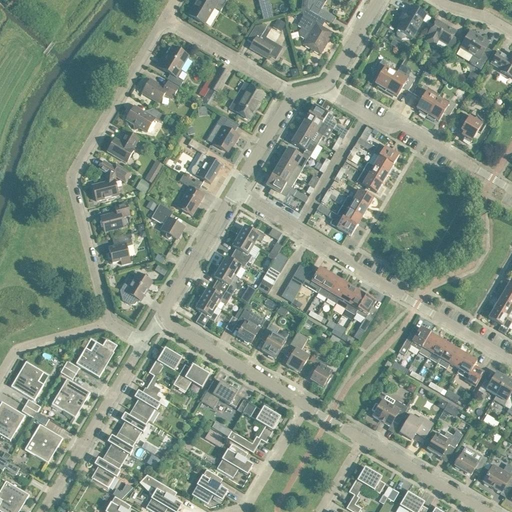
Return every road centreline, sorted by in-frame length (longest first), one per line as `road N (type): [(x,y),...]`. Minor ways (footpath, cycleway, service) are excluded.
road 1 (residential): [(164,18),(70,181),(108,321)]
road 2 (residential): [(511,361),(234,191)]
road 3 (residential): [(511,190),(400,124),(388,129),(324,86)]
road 4 (residential): [(41,511),(141,342)]
road 5 (residential): [(306,406),(164,320)]
road 6 (residential): [(292,94),(164,18)]
road 7 (residential): [(164,320),(165,304),(234,191)]
road 8 (residential): [(482,511),(360,439)]
road 9 (residential): [(108,321),(18,348),(0,374)]
road 10 (residential): [(240,511),(306,406)]
